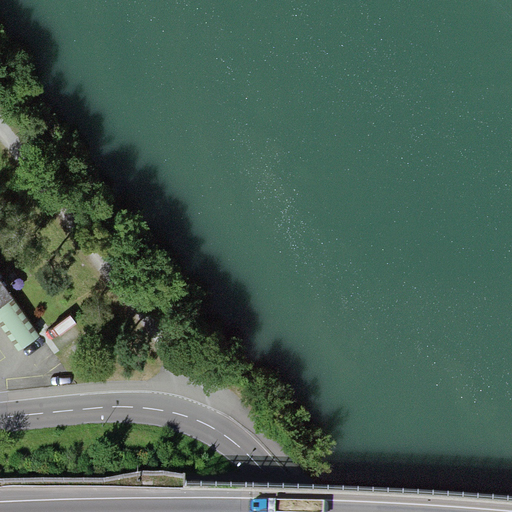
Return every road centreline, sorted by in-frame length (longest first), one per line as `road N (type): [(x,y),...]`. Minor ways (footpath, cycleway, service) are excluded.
road 1 (residential): [(302,511),(232,440),(180,414),(123,406),(0,417)]
road 2 (track): [(0,125),(162,334),(177,369)]
